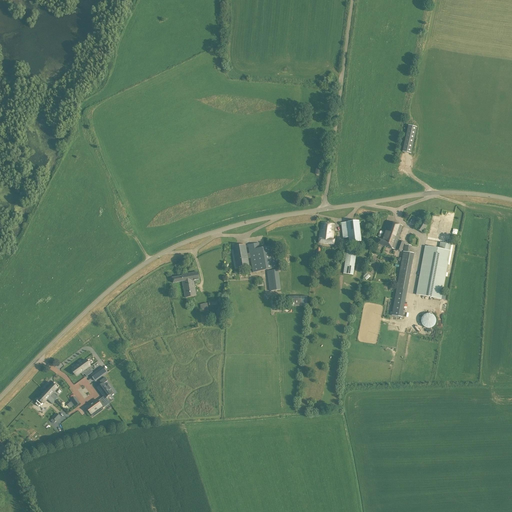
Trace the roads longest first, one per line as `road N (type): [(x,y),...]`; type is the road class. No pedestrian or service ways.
road 1 (unclassified): [(0,397),(149,259),(241,223),(322,209)]
road 2 (unclassified): [(322,209),(351,0)]
road 3 (unclassified): [(322,209),(433,192),(511,200)]
